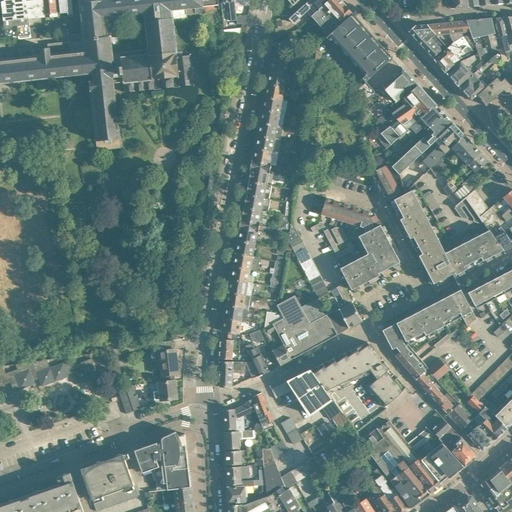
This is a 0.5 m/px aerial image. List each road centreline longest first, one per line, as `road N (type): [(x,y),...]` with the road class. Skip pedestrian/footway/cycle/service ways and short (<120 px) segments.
road 1 (residential): [(203,399),(203,330),(262,0)]
road 2 (tertiary): [(0,479),(180,412),(203,413)]
road 3 (secondary): [(511,167),(385,30)]
road 4 (residential): [(203,399),(262,382),(369,331)]
road 5 (residential): [(385,30),(511,12)]
